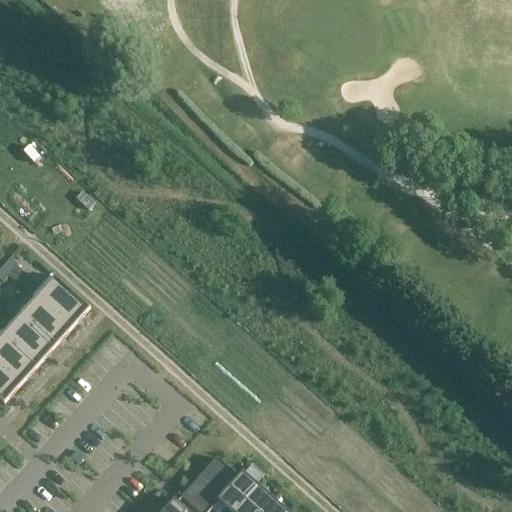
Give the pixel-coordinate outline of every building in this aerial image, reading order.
[(10,261),(2,269),(10,276),(17,267),(10,261)] [(2,269),(0,271),(0,281),(2,284),(10,276),(2,269)] [(51,277),(34,296),(67,326),(73,332),(90,312),(84,307),(51,277)] [(33,305),(20,319),(49,346),(55,351),(73,332),(67,326),(34,296),(32,298),(36,301),(33,305)] [(1,333),(0,334),(33,364),(39,370),(55,351),(49,346),(20,319),(4,336),(1,333)] [(0,334),(0,368),(16,383),(22,388),(39,370),(33,364),(0,334)] [(19,387),(0,369),(0,403),(3,406),(19,387)] [(215,462),(182,499),(195,511),(210,511),(218,504),(217,503),(239,479),(217,460),(215,462)] [(239,479),(217,503),(218,504),(227,511),(238,511),(258,489),(243,475),(239,479)] [(258,489),(238,511),(265,511),(274,503),(258,489)] [(184,511),(174,503),(165,511),(184,511)] [(283,511),(274,503),(265,511),(283,511)]
